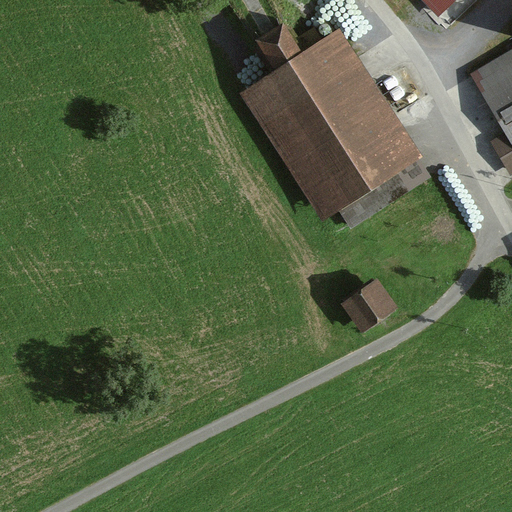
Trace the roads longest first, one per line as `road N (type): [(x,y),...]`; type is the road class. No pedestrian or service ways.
road 1 (track): [(511,376),(346,362),(197,161),(166,83),(164,0)]
road 2 (track): [(511,237),(434,315),(59,511)]
road 3 (track): [(511,227),(470,131),(375,0)]
